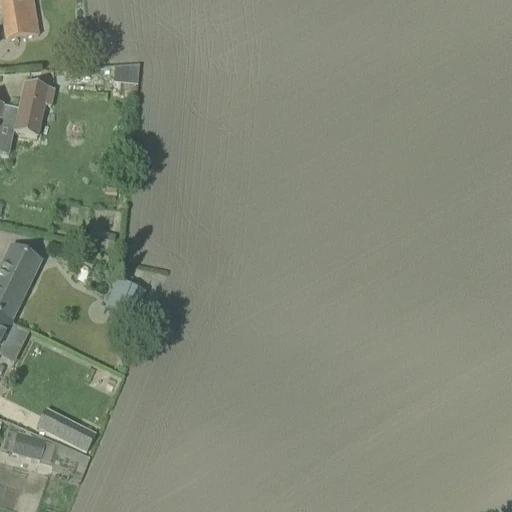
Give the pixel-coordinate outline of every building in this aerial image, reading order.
[(0,29),(4,29),(6,44),(38,39),(31,0),(15,0),(0,2),(0,5),(1,13),(0,12),(0,29)] [(0,108),(0,135),(1,131),(14,134),(13,137),(36,142),(43,109),(49,110),(53,93),(24,87),(18,114),(2,110),(2,109),(0,108)] [(115,200),(116,192),(105,191),(104,199),(115,200)] [(88,250),(111,254),(114,238),(90,234),(88,250)] [(0,346),(40,266),(10,250),(0,270),(0,346)] [(117,283),(104,313),(132,325),(145,295),(117,283)] [(56,419),(47,437),(71,449),(80,431),(56,419)] [(11,457),(40,465),(45,443),(16,436),(11,457)]
